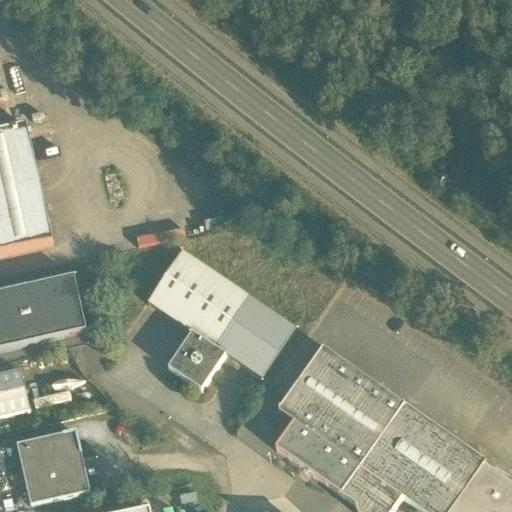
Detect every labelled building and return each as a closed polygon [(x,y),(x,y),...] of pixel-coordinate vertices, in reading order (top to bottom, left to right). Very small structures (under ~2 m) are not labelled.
[(0,262),(54,250),(28,132),(0,137),(0,262)] [(149,308),(193,337),(226,359),(263,383),(296,332),(183,257),(149,308)] [(0,298),(0,356),(87,337),(75,282),(0,298)] [(202,396),(226,359),(193,337),(169,373),(202,396)] [(279,416),(294,426),(360,473),(405,409),(323,352),(279,416)] [(0,380),(0,423),(31,417),(22,376),(0,380)] [(454,511),(487,467),(405,409),(360,473),(341,500),(356,510),(356,511),(395,511),(403,502),(416,511),(454,511)] [(341,500),(360,473),(294,426),(276,453),(341,500)] [(0,490),(4,511),(35,511),(91,499),(86,477),(89,476),(90,478),(95,476),(95,475),(94,475),(92,467),(84,468),(78,438),(0,455),(0,490)] [(511,511),(511,484),(487,467),(454,511),(511,511)]
